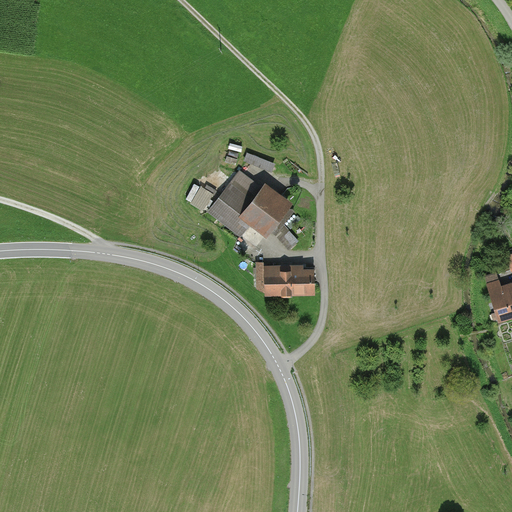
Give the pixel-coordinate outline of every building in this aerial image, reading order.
[(274,171),(278,162),(249,151),(245,161),(274,171)] [(266,238),(291,204),(239,167),(207,213),(241,237),(249,226),(266,238)] [(223,170),(216,177),(223,184),(230,178),(223,170)] [(191,206),(207,206),(207,183),(191,183),(191,206)] [(315,294),(314,269),(302,269),(302,265),(290,265),(290,270),(279,270),(279,266),(262,266),(262,262),(255,262),(256,289),(263,296),(315,294)] [(498,322),(511,317),(511,282),(501,286),(497,272),(484,276),(498,322)]
